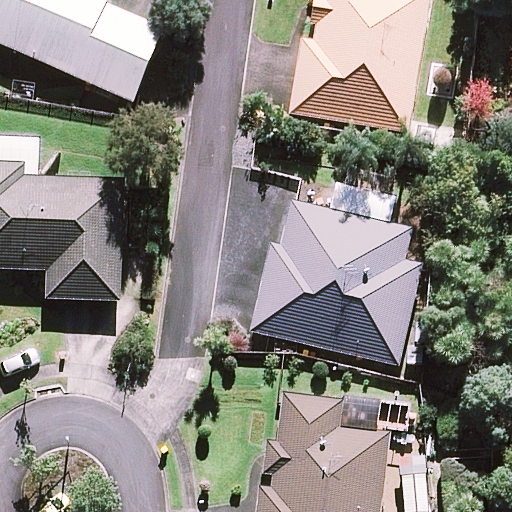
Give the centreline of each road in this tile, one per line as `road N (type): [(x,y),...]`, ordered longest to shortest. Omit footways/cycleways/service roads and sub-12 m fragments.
road 1 (residential): [(130,454),(170,381),(185,331),(229,0)]
road 2 (residential): [(130,454),(82,425),(52,424),(13,441),(0,465)]
